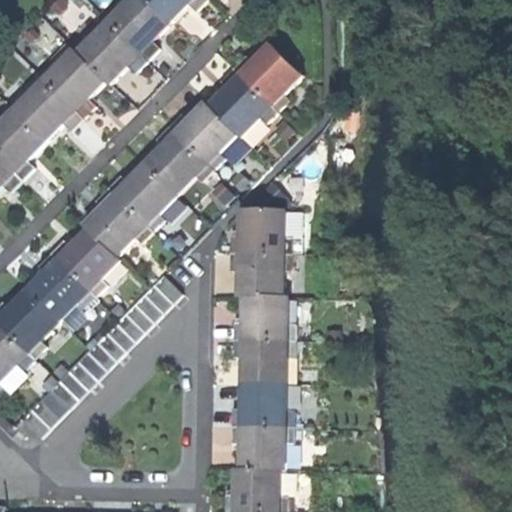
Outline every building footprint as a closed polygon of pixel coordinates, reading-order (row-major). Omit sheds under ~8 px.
[(137,0),(128,10),(115,23),(146,53),(154,46),(177,22),(154,0),(137,0)] [(154,0),(177,22),(198,0),(154,0)] [(123,5),(110,18),(115,23),(128,10),(123,5)] [(100,29),(105,34),(115,23),(110,18),(100,29)] [(105,34),(86,53),(113,80),(117,84),(138,62),(146,53),(115,23),(105,34)] [(256,67),(247,76),(279,107),(290,95),(309,76),(278,45),(256,67)] [(161,52),(154,46),(146,53),(153,60),(161,52)] [(39,92),(20,111),(52,142),(75,119),(91,102),(113,80),(86,53),(81,49),(62,68),(39,92)] [(153,60),(146,53),(138,62),(145,68),(153,60)] [(248,60),(239,69),(247,76),(256,67),(248,60)] [(33,86),(39,92),(62,68),(56,63),(33,86)] [(233,75),(241,83),(247,76),(239,69),(233,75)] [(241,83),(218,106),(246,134),(249,137),(267,119),(279,107),(247,76),(241,83)] [(296,101),(290,95),(279,107),(285,113),(296,101)] [(98,109),(91,102),(75,119),(82,126),(98,109)] [(191,125),(184,133),(216,164),(226,154),(246,134),(218,106),(214,102),(191,125)] [(285,113),(279,107),(267,119),(273,124),(285,113)] [(1,131),(0,131),(0,151),(22,173),(30,165),(52,142),(20,111),(1,131)] [(177,126),(184,133),(191,125),(184,119),(177,126)] [(168,135),(175,142),(184,133),(177,126),(168,135)] [(175,142),(153,165),(184,196),(204,176),(216,164),(184,133),(175,142)] [(0,195),(15,181),(22,173),(0,151),(0,195)] [(231,159),(226,154),(216,164),(221,170),(231,159)] [(209,182),(221,170),(216,164),(204,176),(209,182)] [(37,172),(30,165),(22,173),(29,180),(37,172)] [(131,187),(123,195),(155,226),(166,215),(184,196),(153,165),(131,187)] [(29,180),(22,173),(15,181),(22,188),(29,180)] [(124,180),(116,188),(123,195),(131,187),(124,180)] [(254,205),(274,205),(281,195),(268,183),(250,201),(254,205)] [(108,196),(115,203),(123,195),(116,188),(108,196)] [(92,227),(95,230),(124,258),(143,238),(155,226),(123,195),(115,203),(92,227)] [(248,243),(248,252),(293,253),(293,232),(293,210),(249,209),(248,243)] [(171,221),(166,215),(155,226),(161,232),(171,221)] [(149,244),(161,232),(155,226),(143,238),(149,244)] [(73,252),(65,260),(97,292),(109,280),(127,261),(124,258),(95,230),(73,252)] [(302,233),(293,232),(293,253),(302,253),(302,233)] [(239,242),(239,252),(248,252),(248,243),(239,242)] [(66,245),(58,253),(65,260),(73,252),(66,245)] [(239,264),(248,265),(248,252),(239,252),(239,264)] [(248,295),(252,295),(292,295),(292,270),(293,253),(248,252),(248,265),(248,295)] [(50,261),(58,268),(65,260),(58,253),(50,261)] [(301,270),(302,253),(293,253),(292,270),(301,270)] [(58,268),(35,291),(67,323),(86,303),(97,292),(65,260),(58,268)] [(39,410),(58,429),(189,295),(169,276),(39,410)] [(114,285),(109,280),(97,292),(103,297),(114,285)] [(13,314),(4,323),(36,354),(47,343),(67,323),(35,291),(13,314)] [(91,309),(103,297),(97,292),(86,303),(91,309)] [(252,327),(252,339),(295,339),(295,324),(296,295),(292,295),(252,295),(252,327)] [(6,308),(0,314),(0,318),(4,323),(13,314),(6,308)] [(0,378),(6,385),(25,366),(36,354),(4,323),(0,327),(0,378)] [(305,324),(295,324),(295,339),(305,339),(305,324)] [(242,327),(242,339),(252,339),(252,327),(242,327)] [(242,350),(251,351),(252,339),(242,339),(242,350)] [(251,351),(251,383),(295,383),(295,357),(295,339),(252,339),(251,351)] [(305,357),(305,339),(295,339),(295,357),(305,357)] [(53,348),(47,343),(36,354),(41,359),(53,348)] [(30,371),(41,359),(36,354),(25,366),(30,371)] [(251,415),(251,426),(294,426),(294,409),(295,383),(251,383),(251,415)] [(304,409),(294,409),(294,426),(304,426),(304,409)] [(241,415),(241,425),(251,426),(251,415),(241,415)] [(240,436),(250,436),(251,426),(241,425),(240,436)] [(250,436),(250,470),(287,470),(294,470),(294,443),(294,426),(251,426),(250,436)] [(304,426),(294,426),(294,443),(303,443),(304,426)] [(243,503),(242,511),(286,511),(286,498),(287,470),(250,470),(243,470),(243,503)] [(295,511),(296,498),(286,498),(286,511),(295,511)] [(233,503),(232,511),(242,511),(243,503),(233,503)]
